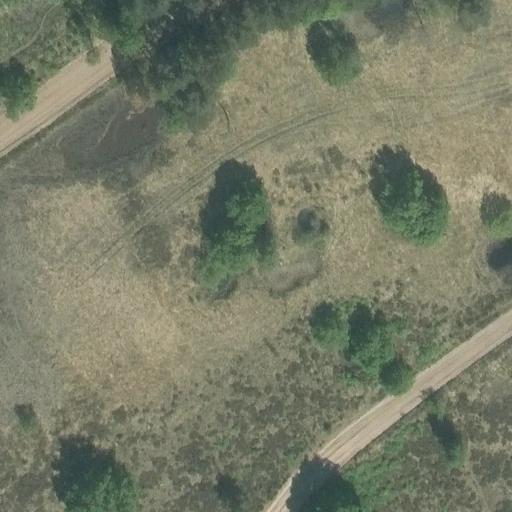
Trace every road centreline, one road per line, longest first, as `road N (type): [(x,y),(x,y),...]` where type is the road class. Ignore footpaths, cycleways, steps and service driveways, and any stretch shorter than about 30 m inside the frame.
road 1 (track): [(290,511),(457,356),(511,319)]
road 2 (track): [(0,137),(138,38),(208,0)]
